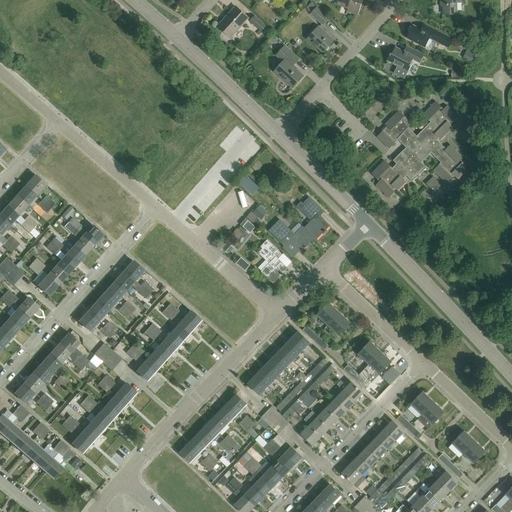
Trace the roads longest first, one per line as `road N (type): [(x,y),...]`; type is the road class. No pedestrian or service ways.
road 1 (residential): [(0,380),(156,205)]
road 2 (residential): [(123,476),(278,315)]
road 3 (tertiary): [(511,378),(369,226)]
road 4 (residential): [(280,511),(423,365)]
road 5 (residential): [(279,134),(397,0)]
road 6 (residential): [(278,315),(156,205)]
road 7 (tertiary): [(279,134),(177,39)]
road 8 (residential): [(423,365),(324,270)]
road 9 (tertiary): [(369,226),(279,134)]
road 10 (residential): [(156,205),(58,122)]
road 11 (residential): [(511,448),(423,365)]
